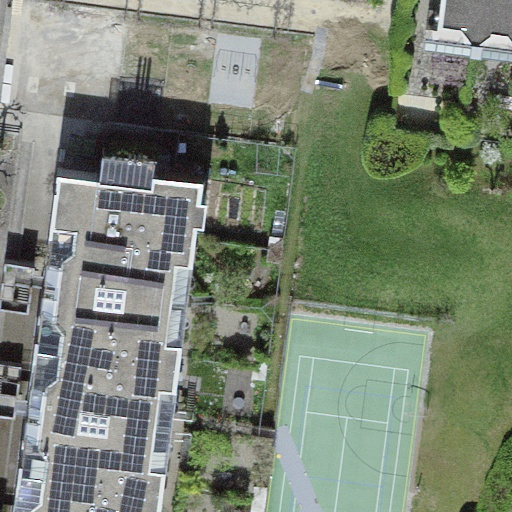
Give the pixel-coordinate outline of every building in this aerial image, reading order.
[(471,36),(479,37),(492,28),(495,0),(440,0),(438,21),(448,22),(448,21),(460,23),(471,36)] [(511,35),(511,0),(495,0),(492,28),(479,37),(482,38),(494,29),(494,27),(506,28),(511,35)] [(53,197),(51,212),(195,232),(197,215),(203,216),(206,192),(200,191),(202,171),(153,164),(155,151),(157,151),(157,147),(112,141),(112,145),(103,143),(100,168),(57,162),(53,197)] [(187,294),(195,232),(51,212),(46,250),(43,271),(43,274),(187,294)] [(43,274),(43,271),(33,270),(34,262),(5,258),(0,293),(0,307),(28,311),(32,280),(42,281),(36,323),(35,336),(179,356),(187,294),(43,274)] [(33,351),(27,395),(27,399),(171,417),(179,356),(35,336),(33,351)] [(19,461),(163,479),(171,417),(27,399),(27,395),(17,394),(21,364),(0,360),(0,410),(15,413),(16,404),(26,405),(22,438),(19,461)] [(12,511),(158,511),(163,479),(19,461),(15,486),(12,511)]
